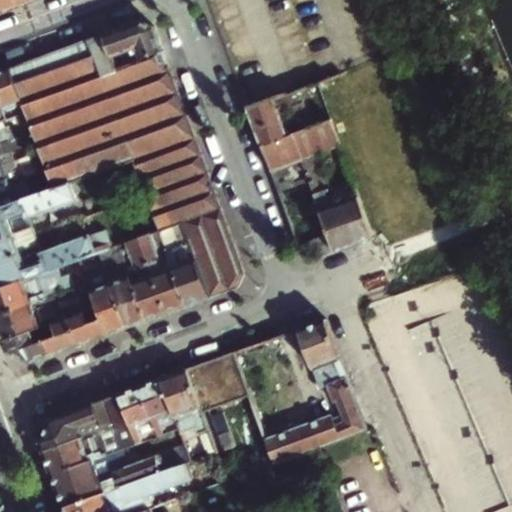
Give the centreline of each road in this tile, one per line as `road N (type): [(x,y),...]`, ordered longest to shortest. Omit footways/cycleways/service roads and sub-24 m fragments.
road 1 (residential): [(292,297),(182,0)]
road 2 (residential): [(292,297),(0,406)]
road 3 (residential): [(432,511),(338,280)]
